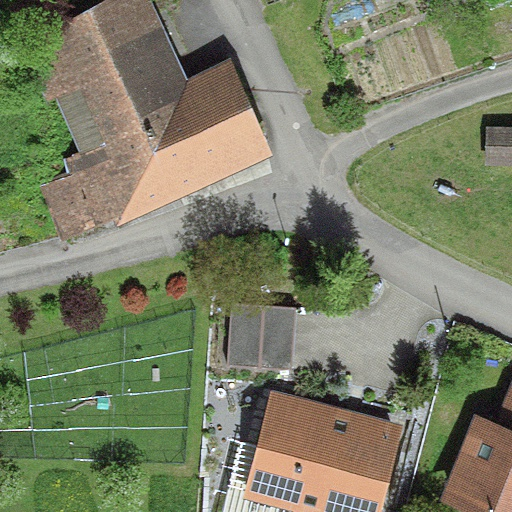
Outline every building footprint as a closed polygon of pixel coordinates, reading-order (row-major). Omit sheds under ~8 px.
[(110,0),(51,33),(108,163),(76,178),(75,174),(42,189),(62,237),(260,143),(227,69),(170,96),(126,0),(110,0)] [(511,163),(511,130),(485,130),(485,163),(511,163)] [(292,309),(227,304),(223,366),(288,371),(292,309)] [(511,511),(511,394),(496,433),(478,425),(449,495),(492,511),(511,511)] [(339,418),(273,401),(250,491),(328,511),(367,511),(389,432),(352,422),(339,418)]
